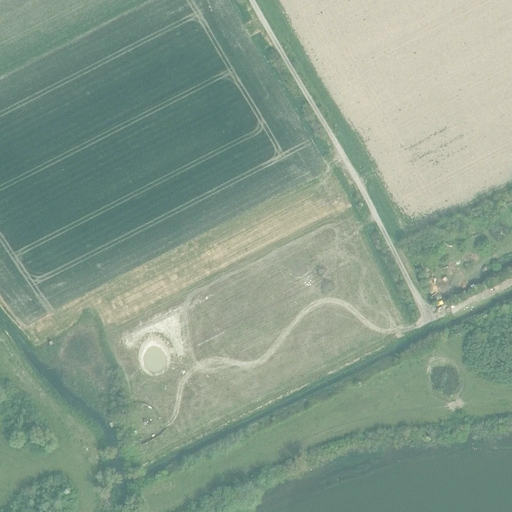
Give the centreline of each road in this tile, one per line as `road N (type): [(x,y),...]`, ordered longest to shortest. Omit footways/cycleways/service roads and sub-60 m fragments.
road 1 (track): [(163,511),(213,495),(335,430),(511,395)]
road 2 (unclassified): [(426,317),(251,0)]
